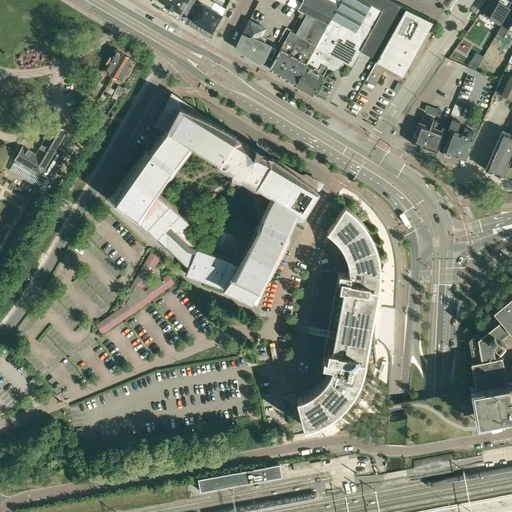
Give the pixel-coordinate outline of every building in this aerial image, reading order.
[(158,0),(166,4),(165,6),(167,7),(170,9),(172,10),(173,9),(180,13),(181,12),(184,8),(190,12),(191,11),(195,5),(197,0),(158,0)] [(195,16),(192,21),(199,25),(200,26),(201,26),(203,27),(204,28),(211,32),(221,15),(210,9),(214,2),(210,0),(197,0),(195,5),(200,8),(195,16)] [(277,0),(284,3),(285,0),(301,0),(303,1),(298,10),(306,14),(316,18),(328,24),(339,5),(328,0),(277,0)] [(344,62),(345,63),(351,66),(361,49),(378,58),(406,9),(386,0),(341,0),(339,5),(328,24),(316,46),(344,62)] [(489,1),(482,15),(499,25),(509,7),(508,6),(511,1),(509,0),(497,0),(495,4),(489,1)] [(375,85),(384,70),(385,67),(402,77),(433,22),(406,9),(378,58),(366,80),(367,78),(370,80),(369,82),(375,85)] [(511,14),(509,12),(495,36),(502,40),(508,29),(511,31),(511,14)] [(286,78),(286,79),(287,79),(287,78),(289,79),(288,80),(295,84),(305,65),(316,46),(328,24),(316,18),(306,14),(295,34),(290,31),(276,56),(269,68),(270,69),(270,68),(272,69),(272,70),(284,77),(286,78)] [(271,60),(273,54),(278,46),(271,43),(269,45),(263,42),(266,38),(261,36),(265,30),(264,27),(250,20),(246,28),(244,32),(237,45),(238,49),(245,53),(247,54),(251,56),(250,56),(252,58),(252,57),(259,62),(263,60),(265,56),(271,60)] [(313,92),(314,92),(328,67),(330,68),(331,68),(332,69),(334,69),(335,69),(336,69),(337,68),(339,68),(341,67),(341,66),(342,65),(343,64),(344,62),(316,46),(305,65),(295,84),(311,93),(312,93),(313,93),(313,92)] [(455,48),(450,56),(461,62),(466,54),(455,48)] [(122,54),(115,50),(111,57),(110,57),(107,63),(104,69),(103,72),(106,74),(108,72),(113,75),(125,56),(122,54)] [(498,95),(511,101),(511,53),(508,61),(511,62),(511,77),(507,75),(497,94),(498,95)] [(134,62),(128,58),(128,57),(125,56),(113,75),(119,78),(118,81),(122,83),(123,81),(127,75),(130,69),(134,62)] [(97,73),(93,80),(98,83),(102,76),(97,73)] [(117,99),(119,95),(123,89),(118,86),(112,96),(117,99)] [(254,301),(297,210),(301,214),(302,214),(314,194),(321,183),(318,181),(309,175),(306,173),(298,175),(278,163),(275,162),(265,155),(266,152),(257,147),(255,148),(250,145),(250,144),(249,144),(249,145),(239,139),(233,136),(172,98),(162,114),(157,123),(156,124),(164,129),(125,181),(113,196),(112,198),(113,198),(114,199),(135,215),(168,246),(189,266),(186,274),(228,289),(254,301)] [(433,153),(436,153),(437,152),(445,131),(446,128),(434,123),(436,120),(423,115),(420,122),(419,122),(411,143),(422,147),(423,146),(426,147),(425,148),(428,149),(428,153),(431,153),(432,151),(433,152),(433,153)] [(455,154),(460,156),(465,158),(472,137),(474,132),(464,128),(462,134),(455,131),(456,128),(459,122),(451,119),(443,141),(446,142),(446,143),(444,151),(443,152),(444,155),(448,157),(451,155),(452,153),(452,154),(452,153),(452,152),(456,153),(455,154)] [(49,179),(65,151),(57,147),(66,131),(53,124),(36,154),(22,146),(15,159),(49,179)] [(501,175),(502,176),(503,174),(502,174),(506,166),(511,152),(511,132),(511,135),(502,131),(486,168),(485,168),(485,169),(497,173),(497,174),(498,174),(501,175)] [(63,201),(60,207),(65,210),(68,204),(63,201)] [(332,413),(330,411),(333,409),(335,406),(338,404),(340,402),(342,400),(344,397),(346,395),(348,392),(350,389),(352,386),(353,384),(354,381),(356,378),(357,375),(358,372),(359,369),(360,365),(360,362),(355,361),(356,355),(361,356),(376,359),(375,356),(373,332),(374,330),(374,315),(374,313),(375,307),(375,302),(376,297),(377,291),(376,291),(368,290),(369,284),(374,285),(375,282),(375,279),(376,276),(376,273),(376,269),(376,266),(375,263),(375,260),(374,257),(374,253),(373,250),(372,247),(371,244),(370,241),(368,238),(367,235),(365,232),(363,229),(366,228),(366,227),(364,224),(361,220),(358,217),(355,214),(352,211),(349,208),(344,205),(327,230),(331,233),(335,237),(338,240),(342,245),(343,247),(344,250),(345,252),(346,255),(347,257),(347,260),(348,262),(348,265),(349,267),(349,270),(349,272),(339,271),(322,363),(332,365),(331,368),(330,370),(328,373),(327,375),(326,377),(324,379),(323,381),(321,383),(319,385),(317,387),(315,388),(313,390),(311,391),(308,392),(306,394),(304,395),(301,396),(299,396),(296,397),(304,427),(307,426),(310,425),(313,424),(316,422),(319,421),(322,420),(325,418),(328,416),(331,414),(332,413)] [(126,304),(96,325),(102,335),(174,284),(167,274),(162,278),(163,280),(162,282),(160,279),(144,291),(142,289),(152,272),(148,269),(150,267),(154,269),(161,258),(150,251),(122,300),(126,302),(126,304)] [(330,270),(322,269),(305,359),(313,360),(330,270)] [(511,295),(493,311),(497,317),(468,340),(472,362),(471,363),(476,389),(507,384),(502,357),(495,358),(493,350),(496,347),(499,349),(504,343),(500,339),(509,331),(510,332),(511,330),(511,295)] [(511,382),(507,384),(476,389),(471,390),(477,423),(499,419),(499,420),(511,417),(511,382)] [(200,491),(279,477),(282,476),(280,465),(279,463),(277,464),(198,478),(198,480),(200,491)]
